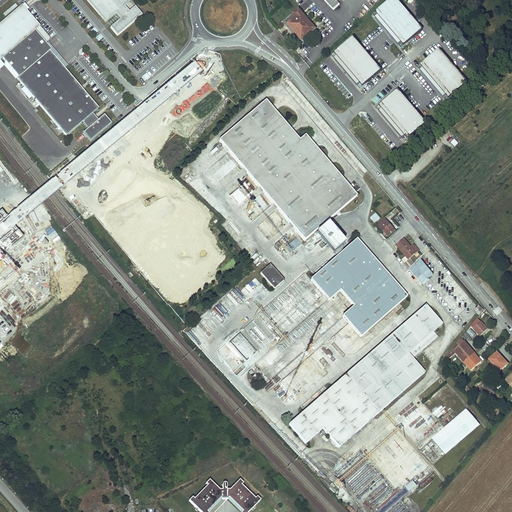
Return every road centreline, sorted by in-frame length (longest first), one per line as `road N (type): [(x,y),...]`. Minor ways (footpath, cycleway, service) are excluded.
road 1 (unknown): [(280,428),(214,348),(292,279)]
road 2 (secondary): [(382,176),(511,327)]
road 3 (residential): [(511,52),(382,176)]
road 4 (residential): [(149,104),(49,0)]
road 5 (secondary): [(292,70),(382,176)]
